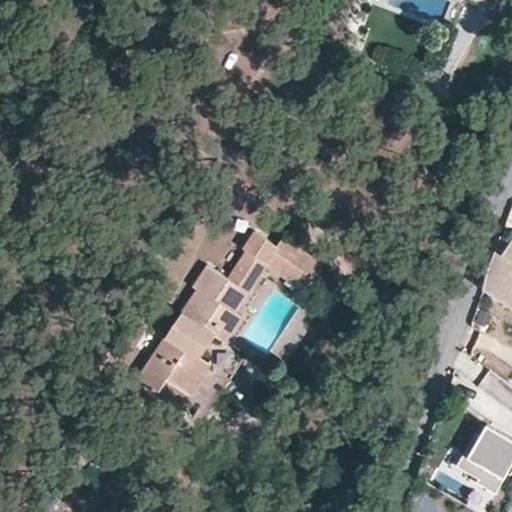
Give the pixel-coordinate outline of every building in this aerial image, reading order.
[(468,0),(469,0),(490,8),(493,0),(468,0)] [(325,265),(285,240),(280,247),(260,234),(246,252),(248,254),(229,280),(208,265),(193,286),(197,290),(171,328),(151,358),(139,378),(158,391),(167,380),(189,394),(195,386),(220,349),(226,340),(242,316),(236,312),(249,292),(267,266),(307,292),(325,265)] [(483,288),(487,291),(511,307),(511,239),(500,256),(494,252),(483,283),(483,288)] [(205,414),(214,400),(239,363),(245,353),(231,344),(226,340),(220,349),(195,386),(189,394),(185,401),(205,414)] [(474,382),(485,368),(465,352),(454,366),(474,382)] [(511,421),(511,418),(511,385),(488,374),(482,386),(457,374),(449,390),(511,421)] [(457,465),(479,477),(476,482),(496,493),(511,463),(511,438),(486,424),(480,435),(475,432),(457,465)]
